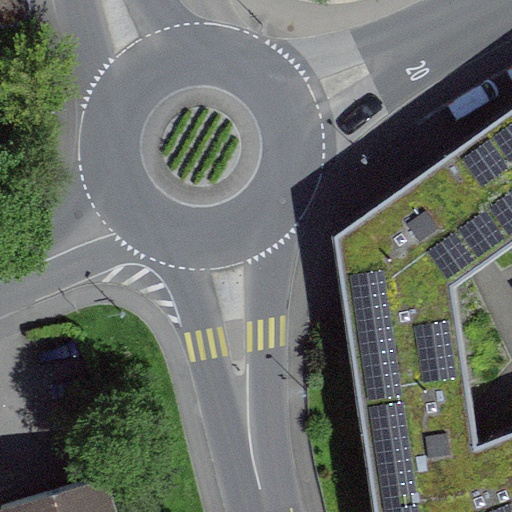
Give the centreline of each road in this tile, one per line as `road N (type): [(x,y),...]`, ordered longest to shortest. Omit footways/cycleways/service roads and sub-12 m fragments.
road 1 (residential): [(510,0),(285,106)]
road 2 (tertiary): [(248,440),(266,337),(275,200)]
road 3 (tertiary): [(169,231),(248,440)]
road 4 (residential): [(124,196),(0,267)]
road 5 (tertiary): [(78,0),(111,122)]
road 6 (tertiary): [(205,52),(156,63),(121,98),(111,122)]
